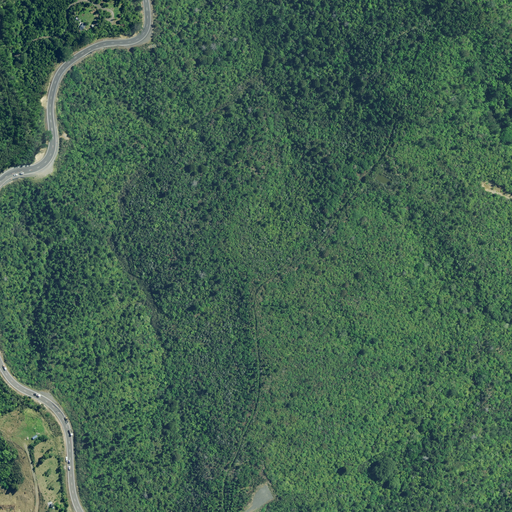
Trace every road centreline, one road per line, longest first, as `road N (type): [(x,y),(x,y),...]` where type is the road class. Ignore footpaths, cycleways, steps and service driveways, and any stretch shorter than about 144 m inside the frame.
road 1 (track): [(217,511),(259,385),(254,294),(318,241),(379,158),(391,128),(381,69),(391,42)]
road 2 (primary): [(147,0),(138,39),(69,62),(50,107),(49,158),(0,184)]
road 3 (primary): [(0,356),(15,380),(65,421),(88,511)]
